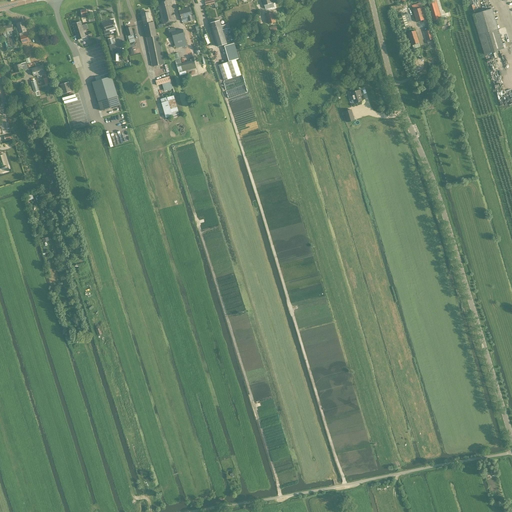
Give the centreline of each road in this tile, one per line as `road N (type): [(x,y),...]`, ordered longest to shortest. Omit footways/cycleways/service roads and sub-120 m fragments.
road 1 (unclassified): [(511,439),(372,0)]
road 2 (track): [(345,484),(220,80)]
road 3 (track): [(280,496),(174,149)]
